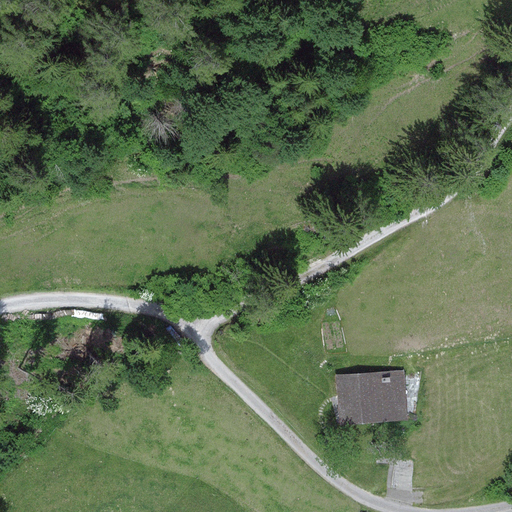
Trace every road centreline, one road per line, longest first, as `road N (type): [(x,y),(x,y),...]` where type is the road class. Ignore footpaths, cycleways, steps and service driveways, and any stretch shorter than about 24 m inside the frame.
road 1 (track): [(511,121),(454,193),(199,329),(201,349),(324,472),(356,494),(410,511)]
road 2 (track): [(0,309),(85,301),(147,308),(199,329)]
